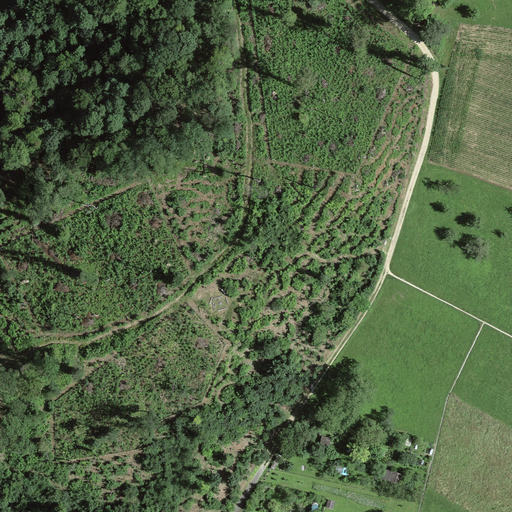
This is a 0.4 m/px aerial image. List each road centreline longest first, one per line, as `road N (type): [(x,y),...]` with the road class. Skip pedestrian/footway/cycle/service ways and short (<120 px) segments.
road 1 (track): [(169,304),(226,252),(243,224),(269,79),(284,45),(313,38),(319,0)]
road 2 (track): [(377,0),(436,64),(425,146),(386,270)]
road 3 (track): [(235,511),(386,270)]
